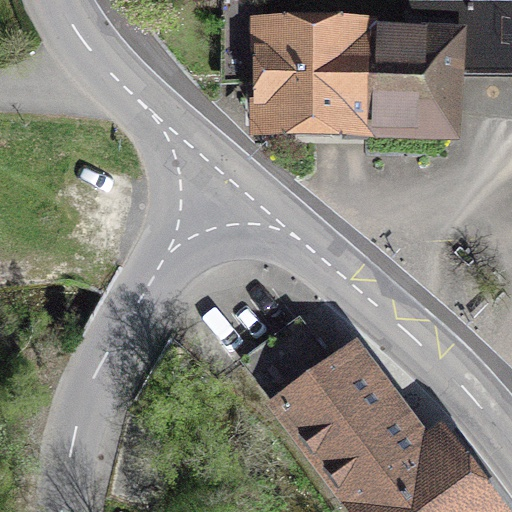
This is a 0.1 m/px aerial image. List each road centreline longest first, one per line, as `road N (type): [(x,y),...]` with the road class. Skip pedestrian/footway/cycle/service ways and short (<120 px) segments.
road 1 (tertiary): [(511,445),(415,340),(230,179)]
road 2 (tertiary): [(230,179),(140,295),(97,371),(60,511)]
road 3 (tertiary): [(230,179),(98,61),(59,0)]
